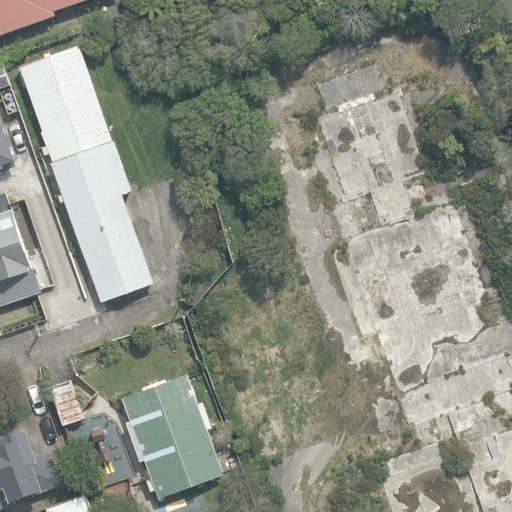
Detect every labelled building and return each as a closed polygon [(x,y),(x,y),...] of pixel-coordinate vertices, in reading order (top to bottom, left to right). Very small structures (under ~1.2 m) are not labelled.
[(0,0),(0,35),(55,17),(54,12),(90,0),(0,0)] [(362,49),(348,53),(340,25),(276,42),(284,70),(274,73),(298,161),(386,138),(362,49)] [(52,163),(102,303),(155,284),(123,195),(133,191),(81,46),(20,68),(54,162),(52,163)] [(0,170),(5,169),(4,166),(16,161),(11,147),(14,146),(10,135),(7,137),(0,117),(0,170)] [(440,196),(431,173),(316,217),(386,402),(421,391),(430,423),(350,446),(351,508),(374,502),(379,511),(475,511),(473,507),(504,500),(506,511),(511,511),(511,397),(500,402),(492,370),(511,364),(511,315),(463,187),(440,196)] [(0,212),(0,305),(42,291),(15,208),(0,212)] [(330,375),(294,284),(266,295),(259,279),(188,308),(223,396),(214,400),(234,448),(301,421),(330,375)] [(156,490),(159,498),(224,474),(187,374),(122,398),(130,420),(125,422),(130,436),(135,434),(151,476),(146,478),(151,492),(156,490)] [(50,386),(62,423),(83,416),(71,379),(50,386)] [(93,442),(107,438),(103,427),(90,431),(93,442)] [(0,510),(16,504),(14,498),(31,492),(32,495),(62,484),(50,451),(37,456),(37,455),(27,429),(0,439),(0,510)] [(46,508),(47,511),(92,511),(85,494),(46,508)]
